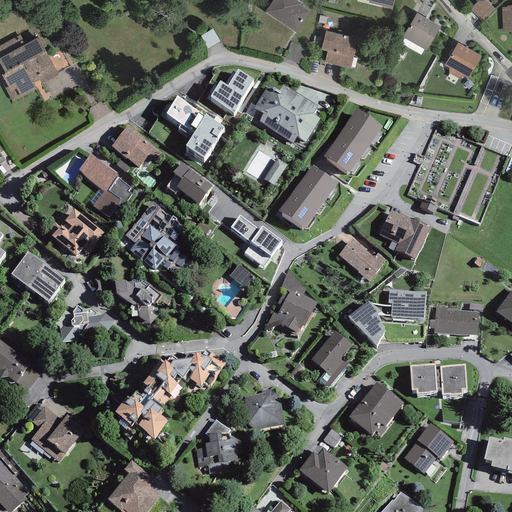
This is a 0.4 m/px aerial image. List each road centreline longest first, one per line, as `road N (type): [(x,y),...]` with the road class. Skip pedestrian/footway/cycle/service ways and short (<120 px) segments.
road 1 (residential): [(431,116),(220,59),(0,194)]
road 2 (residential): [(238,348),(328,416),(387,357),(475,358),(487,367),(459,511)]
road 3 (residential): [(431,116),(384,196),(287,259),(262,318),(238,348)]
road 4 (residential): [(238,348),(152,352),(140,362),(55,382)]
